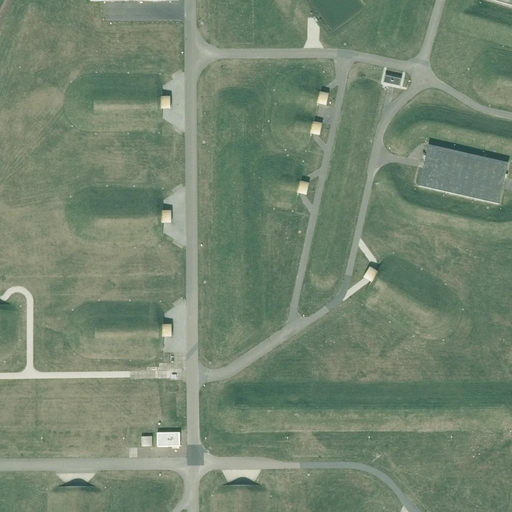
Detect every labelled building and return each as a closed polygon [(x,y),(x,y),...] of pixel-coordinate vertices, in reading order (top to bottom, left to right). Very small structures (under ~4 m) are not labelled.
[(511,23),(471,12),(468,24),(511,36),(511,23)] [(498,79),(496,89),(497,89),(497,88),(506,91),(511,91),(511,69),(502,67),(501,67),(499,77),(498,79)] [(385,76),(383,83),(400,87),(401,79),(385,76)] [(320,94),(320,92),(298,87),(296,99),(318,104),(318,102),(320,94)] [(162,97),(162,91),(88,91),(88,115),(162,115),(162,109),(162,97)] [(318,104),(326,106),(329,94),(328,94),(320,92),(320,94),(318,102),(318,104)] [(162,97),(162,109),(165,109),(170,109),(170,97),(165,97),(162,97)] [(289,129),(311,134),(312,131),(313,125),(314,122),(292,117),(289,129)] [(311,134),(319,136),(320,136),(322,124),(316,122),(314,122),(312,128),(311,134)] [(508,163),(428,145),(424,166),(419,186),(499,205),(502,189),(505,178),(507,178),(507,175),(506,175),(508,163)] [(279,177),(276,188),(298,193),(299,190),(300,184),(301,182),(279,177)] [(298,193),(306,195),(309,183),(308,183),(301,181),(301,182),(300,184),(299,190),(298,193)] [(162,211),(162,205),(89,205),(89,229),(162,229),(162,223),(162,211)] [(162,211),(162,223),(166,223),(171,223),(171,211),(165,211),(162,211)] [(371,282),(368,287),(431,325),(444,305),(381,266),(378,271),(378,272),(371,282)] [(370,267),(364,278),(371,282),(378,272),(370,267)] [(163,325),(163,319),(89,320),(89,344),(163,343),(163,337),(163,325)] [(166,325),(163,325),(163,337),(166,337),(172,337),(172,325),(166,325)] [(157,433),(157,447),(180,447),(180,433),(157,433)] [(152,437),(141,437),(142,447),(152,447),(152,437)] [(236,486),(231,486),(231,511),(255,511),(255,485),(253,485),(248,485),(236,486)] [(68,487),(65,487),(65,511),(89,511),(89,487),(84,487),(79,487),(72,487),(68,487)]
